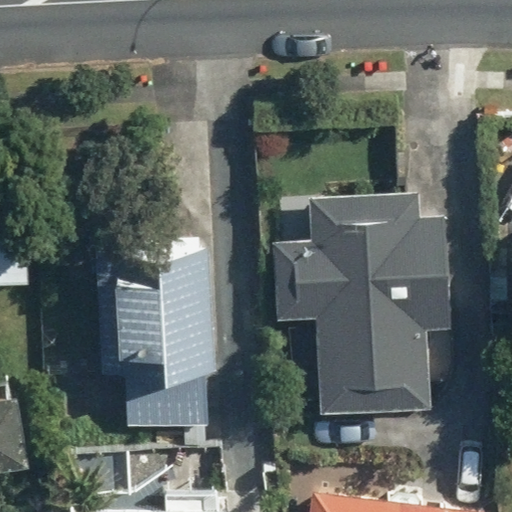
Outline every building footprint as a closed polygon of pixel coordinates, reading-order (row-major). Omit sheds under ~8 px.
[(419,378),(445,378),(448,208),(415,208),(415,184),(306,182),(305,240),(271,240),(270,314),(308,315),(307,404),(418,406),(419,378)] [(23,234),(0,233),(0,280),(22,281),(23,234)] [(213,422),(206,238),(94,242),(99,368),(69,369),(71,427),(213,422)] [(0,463),(20,460),(9,379),(0,380),(0,463)] [(483,511),(484,510),(307,485),(302,511),(483,511)] [(215,511),(215,496),(140,500),(141,511),(215,511)]
